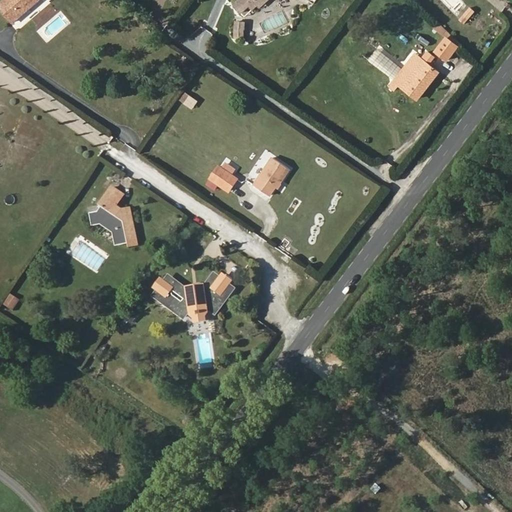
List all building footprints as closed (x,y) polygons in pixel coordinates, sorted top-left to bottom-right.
[(40,0),(5,0),(0,5),(0,7),(13,23),(40,0)] [(238,0),(232,6),(239,14),(247,9),(250,13),(256,9),(253,4),(258,0),(267,0),(268,1),(269,0),(238,0)] [(256,9),(257,9),(268,1),(267,0),(258,0),(253,4),(256,9)] [(239,14),(243,19),(250,13),(247,9),(239,14)] [(459,47),(447,38),(437,52),(448,61),(459,47)] [(395,93),(400,87),(416,99),(438,73),(428,65),(434,59),(427,53),(421,60),(414,54),(407,63),(414,69),(409,75),(377,50),(370,61),(394,82),(389,88),(395,93)] [(292,172),(274,158),(253,187),(269,199),(274,190),(278,184),(281,186),(292,172)] [(220,170),(211,180),(228,193),(236,182),(220,170)] [(102,208),(97,214),(89,215),(92,227),(103,225),(114,234),(116,246),(128,244),(138,242),(132,209),(120,210),(117,208),(125,196),(115,188),(100,206),(102,208)] [(165,285),(162,282),(157,288),(160,291),(154,299),(182,320),(188,313),(194,318),(205,317),(206,317),(210,312),(215,317),(236,288),(231,285),(223,278),(216,273),(204,289),(203,290),(201,294),(193,295),(190,291),(170,278),(165,285)] [(170,278),(167,275),(162,282),(165,285),(170,278)] [(231,285),(233,282),(225,275),(223,278),(231,285)] [(203,285),(189,286),(190,291),(193,295),(201,294),(203,290),(203,285)] [(150,296),(154,299),(160,291),(157,288),(150,296)]
